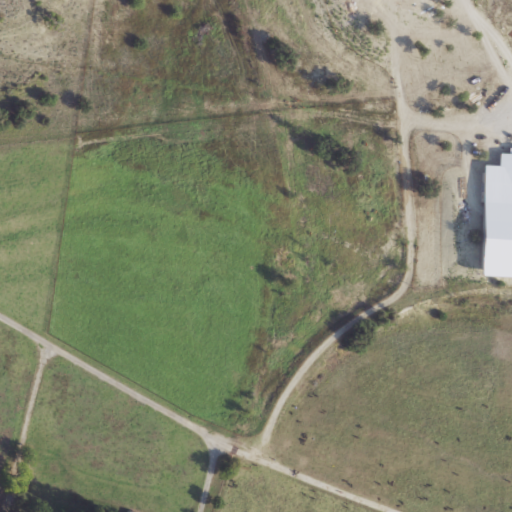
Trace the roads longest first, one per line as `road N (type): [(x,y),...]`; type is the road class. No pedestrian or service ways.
road 1 (residential): [(247,455),(313,355),(393,296),(408,272),(412,238),(384,0)]
road 2 (track): [(0,318),(221,444),(389,511)]
